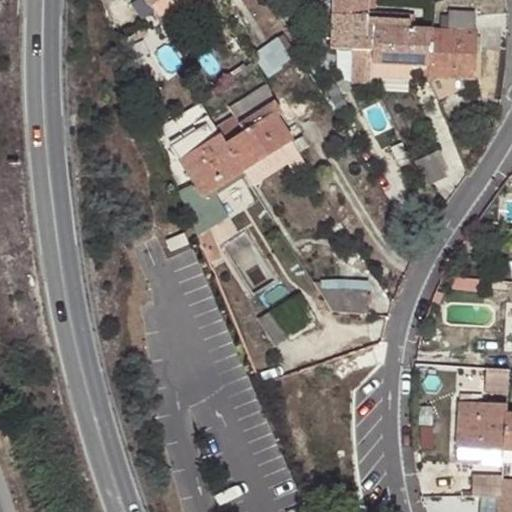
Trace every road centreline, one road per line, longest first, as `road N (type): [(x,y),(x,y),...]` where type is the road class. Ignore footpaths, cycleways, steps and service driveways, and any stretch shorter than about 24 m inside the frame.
road 1 (primary): [(39,0),(57,260),(102,460),(123,511)]
road 2 (residential): [(409,511),(395,429),(399,325),(449,223),(511,133)]
